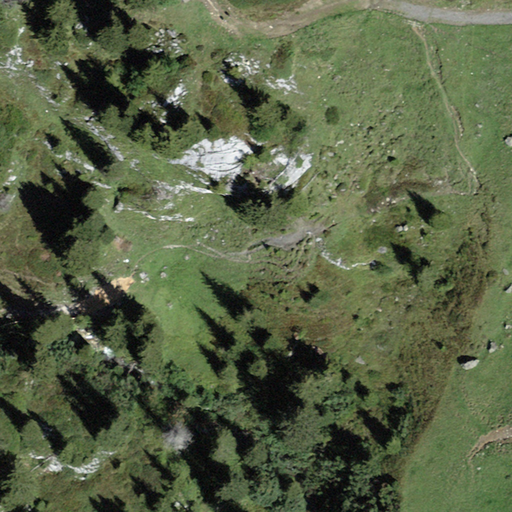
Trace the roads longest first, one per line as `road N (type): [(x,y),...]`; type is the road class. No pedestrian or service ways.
road 1 (track): [(511,15),(473,17),(373,0)]
road 2 (track): [(353,0),(286,19),(251,17),(222,0)]
